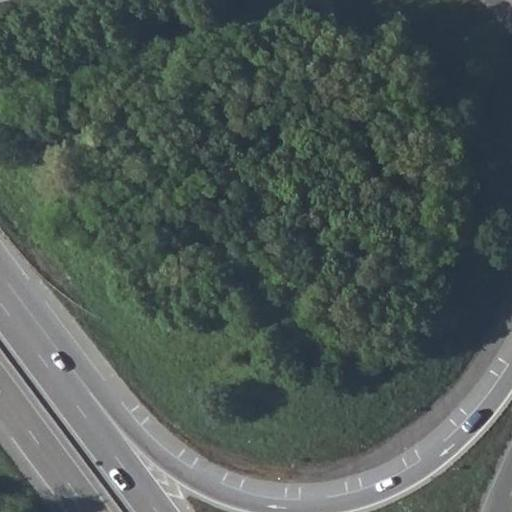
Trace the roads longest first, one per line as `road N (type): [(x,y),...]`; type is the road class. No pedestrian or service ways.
road 1 (motorway): [(511,373),(452,443),(399,482),(336,502),(267,505),(220,494),(161,457),(18,278),(0,271)]
road 2 (trunk): [(157,511),(0,299)]
road 3 (trunk): [(0,391),(90,511)]
